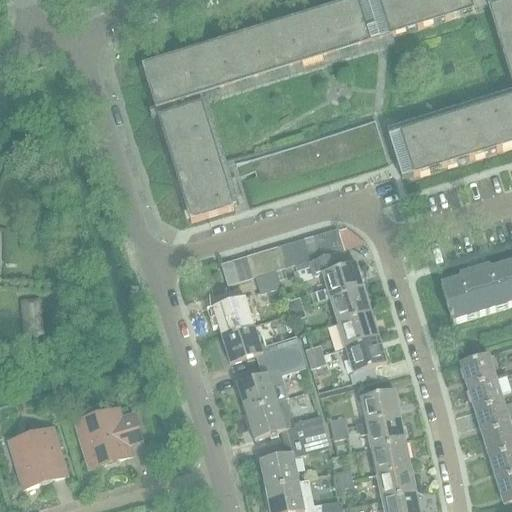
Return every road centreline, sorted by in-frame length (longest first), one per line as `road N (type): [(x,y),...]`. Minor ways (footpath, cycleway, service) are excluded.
road 1 (residential): [(457,511),(387,244)]
road 2 (residential): [(154,262),(338,206),(368,214),(387,244)]
road 3 (residential): [(154,262),(138,234),(77,37)]
road 4 (residential): [(220,473),(154,262)]
road 5 (residential): [(90,511),(220,473)]
road 6 (residential): [(387,244),(511,204)]
road 7 (residential): [(77,37),(196,0)]
